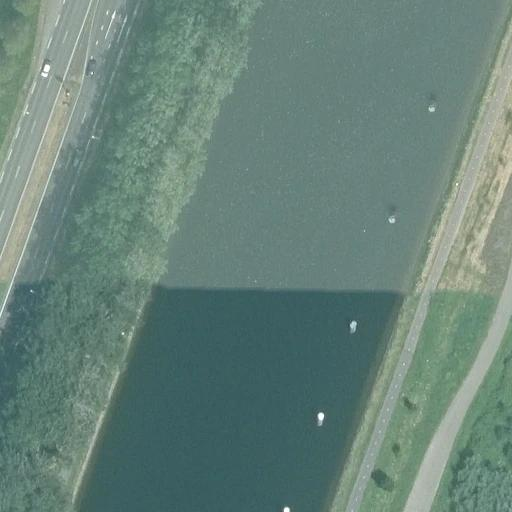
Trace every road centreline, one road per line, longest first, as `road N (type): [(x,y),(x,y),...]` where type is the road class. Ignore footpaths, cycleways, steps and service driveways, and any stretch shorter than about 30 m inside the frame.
road 1 (primary): [(0,368),(129,0)]
road 2 (unclassified): [(415,511),(511,283)]
road 3 (primary): [(81,0),(0,228)]
